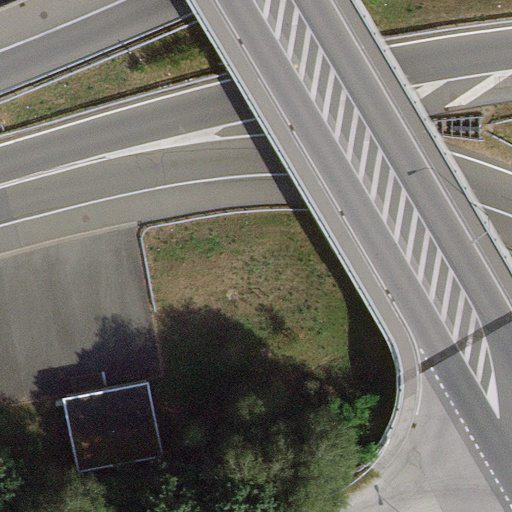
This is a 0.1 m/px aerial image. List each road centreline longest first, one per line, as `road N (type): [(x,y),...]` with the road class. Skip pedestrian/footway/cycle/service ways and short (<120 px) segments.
road 1 (motorway): [(0,166),(211,107),(511,52)]
road 2 (trunk): [(0,204),(250,158),(407,169),(511,197)]
road 3 (secondary): [(268,0),(511,409)]
road 4 (trunk): [(176,0),(0,71)]
